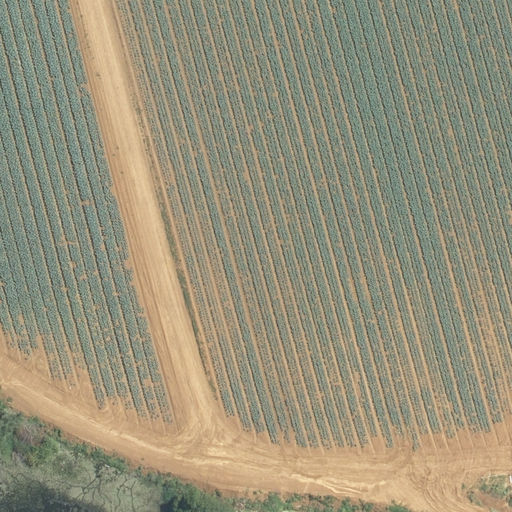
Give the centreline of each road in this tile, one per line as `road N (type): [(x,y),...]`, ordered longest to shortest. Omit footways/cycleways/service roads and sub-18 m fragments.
road 1 (unknown): [(80,0),(205,466)]
road 2 (unknown): [(0,395),(44,422),(205,466)]
road 3 (unknown): [(205,466),(329,488),(398,489)]
